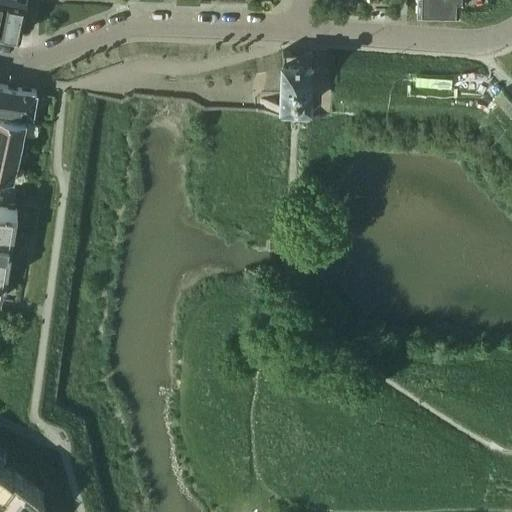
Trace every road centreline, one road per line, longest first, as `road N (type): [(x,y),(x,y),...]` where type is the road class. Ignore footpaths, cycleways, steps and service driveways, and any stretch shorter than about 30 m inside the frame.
road 1 (residential): [(0,58),(25,63),(135,27),(299,31)]
road 2 (unclassified): [(299,31),(472,45),(511,33)]
road 3 (track): [(511,445),(383,378)]
